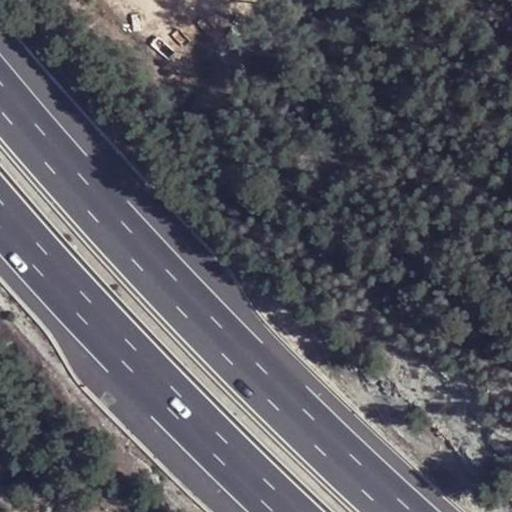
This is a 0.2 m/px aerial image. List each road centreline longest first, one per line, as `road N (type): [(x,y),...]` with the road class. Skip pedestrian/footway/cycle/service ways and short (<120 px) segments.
road 1 (motorway): [(387,511),(195,312),(0,80)]
road 2 (motorway): [(0,210),(203,432),(288,511)]
